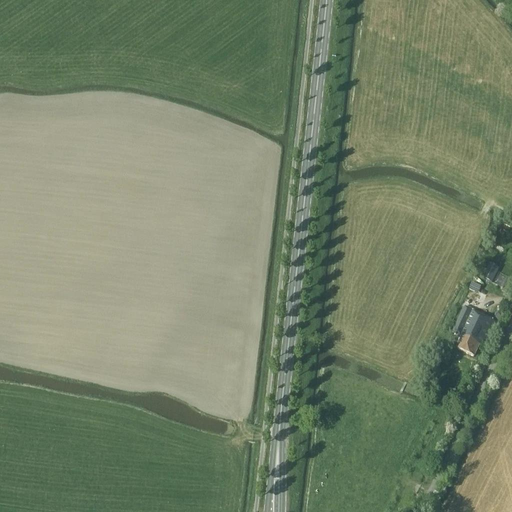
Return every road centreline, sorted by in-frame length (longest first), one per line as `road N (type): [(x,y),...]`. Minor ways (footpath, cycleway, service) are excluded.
road 1 (primary): [(280,418),(326,0)]
road 2 (unclassified): [(420,511),(511,322)]
